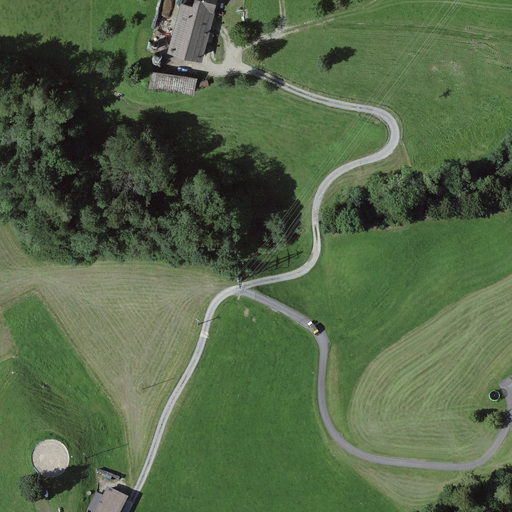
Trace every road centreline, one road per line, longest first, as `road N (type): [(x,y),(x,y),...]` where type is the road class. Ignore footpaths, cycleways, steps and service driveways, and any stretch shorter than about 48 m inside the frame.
road 1 (track): [(237,289),(310,271),(323,185),(380,158),(396,138),(389,116),(321,100),(241,67)]
road 2 (track): [(237,289),(316,327),(324,345),(324,408),(336,436),(365,456),(444,469),(478,464)]
road 3 (track): [(128,511),(211,311),(237,289)]
